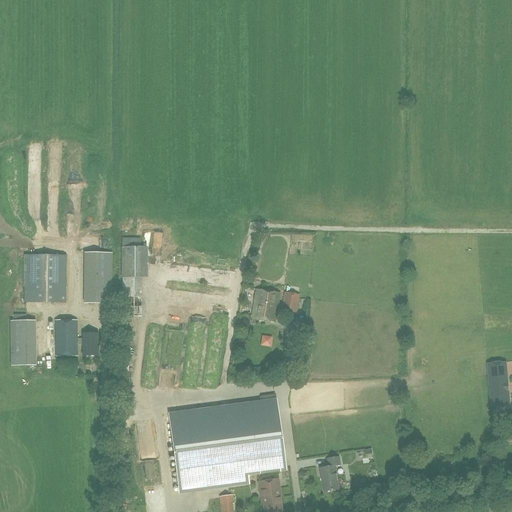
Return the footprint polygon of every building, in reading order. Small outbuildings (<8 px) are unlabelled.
[(85,253),(84,304),(111,304),(112,253),(85,253)] [(25,255),(24,302),(65,303),(66,255),(25,255)] [(126,266),(126,286),(133,286),(133,293),(143,293),(143,266),(126,266)] [(275,323),(279,295),(256,291),(252,320),(275,323)] [(298,295),(286,293),(283,311),(295,313),(298,295)] [(36,365),(35,320),(10,321),(11,366),(36,365)] [(77,356),(77,321),(55,321),(55,357),(77,356)] [(97,356),(97,333),(82,333),(82,356),(97,356)] [(509,405),(505,363),(487,364),(491,407),(509,405)] [(285,469),(276,401),(169,415),(179,492),(249,483),(247,474),(285,469)] [(142,428),(142,437),(157,436),(157,427),(142,428)] [(339,490),(335,467),(340,466),(339,458),(327,460),(329,467),(320,469),(324,493),(339,490)] [(353,481),(354,490),(365,488),(363,479),(353,481)] [(278,480),(258,483),(261,502),(263,501),(264,511),(281,511),(279,498),(281,498),(278,480)]
